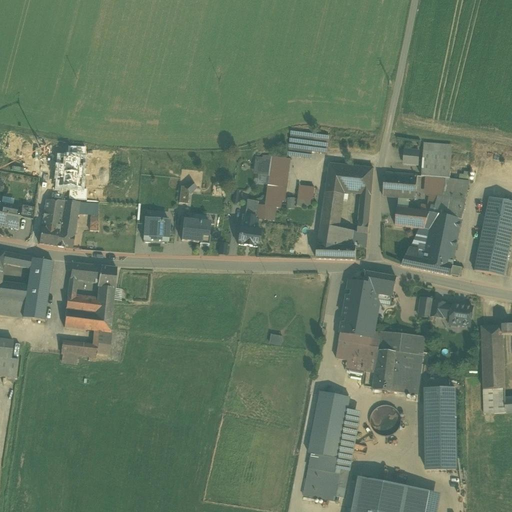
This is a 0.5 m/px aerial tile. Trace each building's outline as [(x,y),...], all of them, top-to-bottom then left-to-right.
[(328,156),(330,137),(313,134),(313,136),(292,133),(288,157),(312,160),(312,154),(328,156)] [(452,145),(424,144),(422,178),(425,178),(450,179),(452,145)] [(67,148),(66,160),(84,161),(85,149),(67,148)] [(420,151),(404,150),(403,166),(419,167),(420,151)] [(291,160),(271,157),(270,161),(268,176),(264,207),(266,207),(264,221),(274,222),(276,208),(280,209),(283,188),(287,189),(291,160)] [(66,160),(59,159),(59,167),(57,167),(57,174),(82,175),(83,161),(66,160)] [(268,176),(270,161),(257,160),(255,168),(258,174),(262,174),(264,176),(268,176)] [(344,194),(361,196),(370,197),(372,170),(329,165),(325,192),(344,194)] [(417,176),(385,173),(383,198),(398,199),(409,200),(415,201),(417,176)] [(82,175),(57,174),(56,181),(57,182),(57,189),(68,190),(81,191),(82,175)] [(406,258),(452,267),(469,182),(450,179),(425,178),(425,187),(428,188),(427,196),(430,196),(428,207),(432,207),(430,213),(408,210),(397,209),(395,227),(418,230),(406,258)] [(180,188),(178,205),(186,206),(188,193),(191,193),(195,189),(190,184),(184,188),(180,188)] [(312,201),(313,189),(298,187),(298,200),(312,201)] [(68,190),(68,201),(86,202),(87,191),(68,190)] [(318,248),(356,250),(367,250),(367,235),(357,233),(340,231),(344,194),(325,192),(318,248)] [(368,225),(370,197),(361,196),(358,224),(368,225)] [(511,237),(511,202),(489,198),(475,271),(504,278),(511,237)] [(409,200),(398,199),(397,209),(408,210),(409,200)] [(243,228),(240,228),(237,246),(257,249),(260,231),(253,230),(257,203),(248,201),(246,210),(243,228)] [(63,203),(45,202),(39,245),(56,248),(63,203)] [(79,204),(63,203),(56,248),(72,250),(78,212),(79,204)] [(21,209),(0,204),(0,226),(17,230),(19,219),(21,209)] [(98,205),(79,204),(78,212),(91,213),(90,232),(98,233),(98,224),(97,223),(98,205)] [(35,209),(22,207),(21,209),(19,219),(32,221),(35,209)] [(167,243),(169,223),(145,221),(143,243),(152,244),(152,242),(167,243)] [(208,237),(209,225),(183,222),(181,242),(199,244),(201,244),(201,238),(208,239),(208,237)] [(358,224),(357,233),(367,235),(368,225),(358,224)] [(201,244),(199,244),(199,246),(209,247),(210,238),(208,237),(208,239),(201,238),(201,244)] [(226,257),(227,245),(220,244),(219,256),(226,257)] [(316,260),(356,262),(356,250),(318,248),(316,260)] [(32,260),(3,254),(3,264),(30,270),(32,260)] [(452,267),(406,258),(402,268),(450,277),(450,275),(452,267)] [(27,287),(22,319),(44,322),(53,263),(32,260),(30,270),(27,287)] [(97,285),(101,268),(72,265),(69,283),(73,284),(74,281),(97,285)] [(462,269),(452,267),(450,275),(460,277),(462,269)] [(116,270),(101,268),(97,285),(97,288),(99,288),(114,289),(116,270)] [(2,271),(0,270),(0,316),(22,319),(27,287),(0,283),(2,271)] [(396,279),(366,274),(364,284),(363,293),(379,296),(392,298),(396,279)] [(363,293),(364,284),(349,282),(336,359),(348,362),(346,370),(375,374),(380,334),(372,332),(379,296),(363,293)] [(114,289),(99,288),(98,300),(74,297),(74,293),(67,292),(64,328),(93,332),(110,334),(114,289)] [(431,318),(433,303),(433,301),(421,300),(418,317),(431,319),(431,318)] [(443,318),(445,306),(445,305),(433,303),(431,318),(443,320),(443,318)] [(456,326),(470,328),(473,309),(453,306),(453,307),(445,306),(443,318),(451,319),(450,323),(457,324),(456,326)] [(511,326),(503,327),(503,337),(511,336),(511,326)] [(484,415),(506,414),(505,400),(503,337),(503,327),(481,328),(484,415)] [(110,334),(93,332),(92,346),(61,343),(60,355),(88,358),(87,361),(95,362),(96,355),(107,356),(110,334)] [(273,334),(271,344),(283,346),(285,337),(273,334)] [(424,339),(380,334),(375,374),(373,391),(418,397),(424,339)] [(13,343),(0,341),(0,377),(16,380),(18,361),(11,361),(13,343)] [(426,471),(456,471),(455,391),(425,391),(426,471)] [(350,401),(320,395),(306,465),(336,471),(336,470),(349,472),(361,413),(348,411),(350,401)] [(391,440),(406,419),(383,403),(370,421),(379,427),(377,430),(391,440)] [(426,511),(430,494),(359,480),(352,511),(426,511)] [(346,490),(338,488),(336,498),(344,500),(346,490)]
